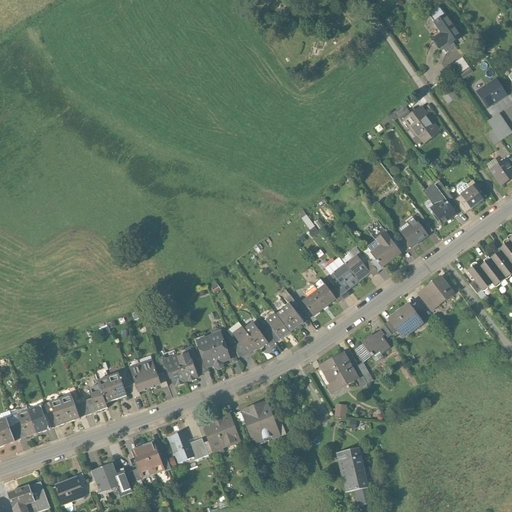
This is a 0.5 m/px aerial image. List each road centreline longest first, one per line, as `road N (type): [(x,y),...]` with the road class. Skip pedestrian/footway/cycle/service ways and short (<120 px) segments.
road 1 (tertiary): [(440,258),(293,361),(0,471)]
road 2 (residential): [(506,210),(360,0)]
